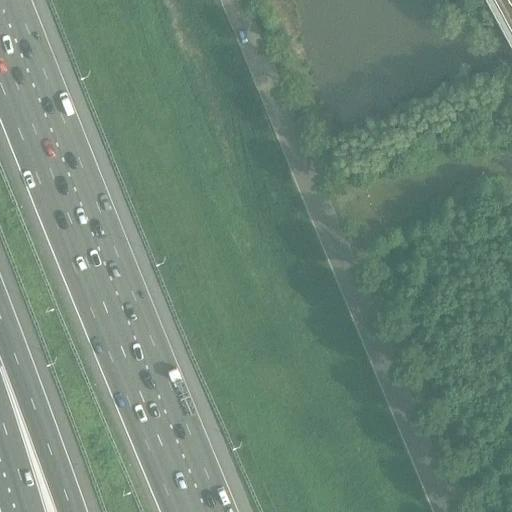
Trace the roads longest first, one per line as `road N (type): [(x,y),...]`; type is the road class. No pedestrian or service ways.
road 1 (unclassified): [(445,511),(233,0)]
road 2 (motorway): [(192,511),(0,45)]
road 3 (motorway): [(0,318),(66,511)]
